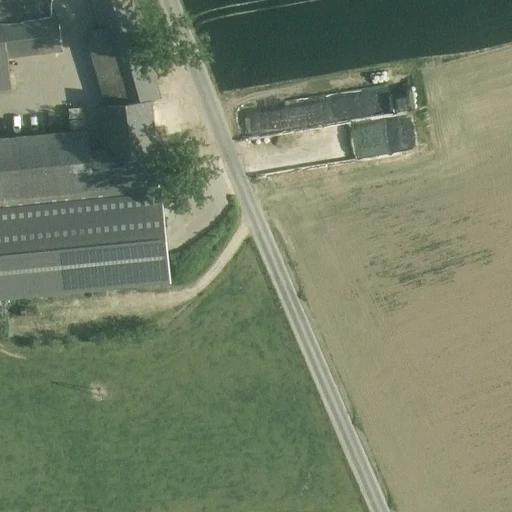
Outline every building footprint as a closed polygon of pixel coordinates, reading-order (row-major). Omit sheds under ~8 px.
[(62,0),(0,0),(0,24),(4,24),(58,18),(62,0)] [(132,0),(91,0),(97,17),(134,7),(132,0)] [(134,7),(97,17),(100,29),(115,81),(152,70),(134,7)] [(58,18),(4,24),(8,56),(62,49),(58,18)] [(4,24),(0,24),(0,88),(11,87),(7,56),(8,56),(4,24)] [(152,70),(115,81),(100,29),(85,33),(106,104),(151,99),(152,101),(160,99),(152,70)] [(106,104),(101,104),(105,147),(90,149),(94,187),(159,181),(160,180),(152,101),(151,99),(106,104)] [(332,121),(333,154),(404,154),(403,125),(358,125),(358,129),(346,129),(346,121),(332,121)] [(88,130),(0,138),(0,196),(94,187),(90,149),(88,130)] [(94,187),(0,196),(0,225),(98,216),(98,209),(161,202),(159,181),(94,187)]
